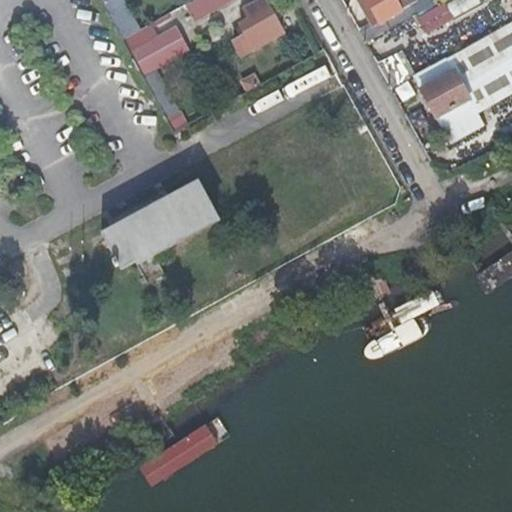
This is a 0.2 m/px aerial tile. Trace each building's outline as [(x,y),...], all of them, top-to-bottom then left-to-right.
[(238,0),(203,0),(181,12),(187,26),(238,0)] [(381,21),(387,31),(435,6),(431,0),(417,0),(414,2),(412,0),(364,0),(375,24),(381,21)] [(453,0),(446,3),(454,19),(484,5),(481,0),(453,0)] [(286,36),(267,2),(245,14),(249,19),(241,27),(249,41),(238,50),(242,60),(286,36)] [(123,7),(108,14),(124,42),(137,35),(123,7)] [(359,34),(363,43),(387,31),(381,21),(375,24),(359,34)] [(511,23),(410,77),(450,144),(482,127),(476,118),(511,98),(511,23)] [(132,57),(144,80),(190,55),(176,31),(132,57)] [(212,220),(198,188),(101,237),(119,271),(212,220)]
